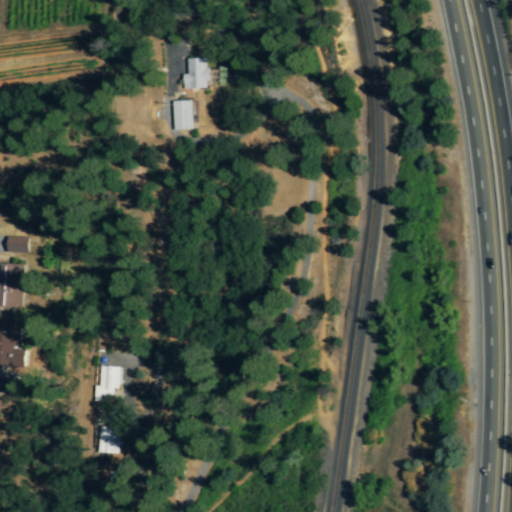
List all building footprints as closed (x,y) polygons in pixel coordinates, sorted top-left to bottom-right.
[(182,75),(182,90),(209,89),(209,68),(206,68),(206,59),(186,59),(187,75),(182,75)] [(193,101),(172,102),(173,131),(194,130),(193,101)] [(28,254),(28,238),(7,237),(6,253),(28,254)] [(0,308),(21,309),(23,265),(0,264),(0,308)] [(0,367),(24,369),(25,351),(18,350),(19,326),(0,325),(0,367)] [(93,387),(93,402),(113,403),(113,390),(119,390),(120,367),(99,367),(98,387),(93,387)] [(113,428),(98,427),(97,453),(119,454),(120,436),(113,436),(113,428)]
